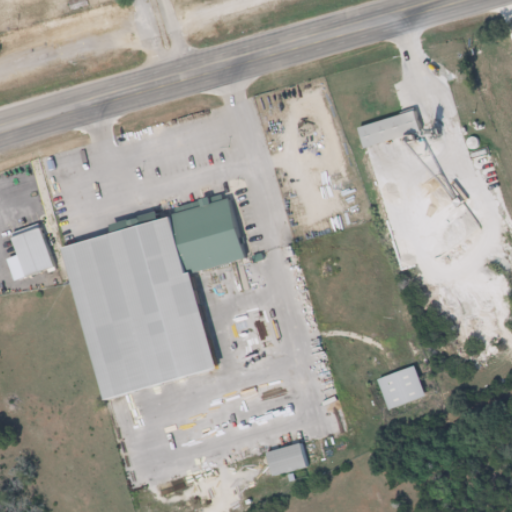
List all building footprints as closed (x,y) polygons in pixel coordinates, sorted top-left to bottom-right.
[(367,135),(374,158),(429,141),(422,118),(367,135)] [(222,196),(166,212),(167,217),(60,248),(104,401),(213,370),(185,270),(239,255),(222,196)] [(18,238),(31,278),(60,269),(47,229),(18,238)] [(386,386),(398,420),(436,406),(424,372),(386,386)] [(275,459),(282,486),(317,477),(311,450),(275,459)]
